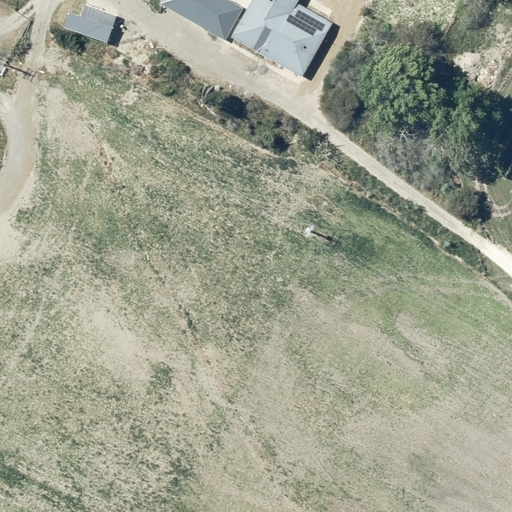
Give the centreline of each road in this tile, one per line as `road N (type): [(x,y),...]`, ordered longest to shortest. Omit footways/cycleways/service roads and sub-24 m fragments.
road 1 (unknown): [(511,273),(278,87),(115,0)]
road 2 (unknown): [(35,0),(12,142)]
